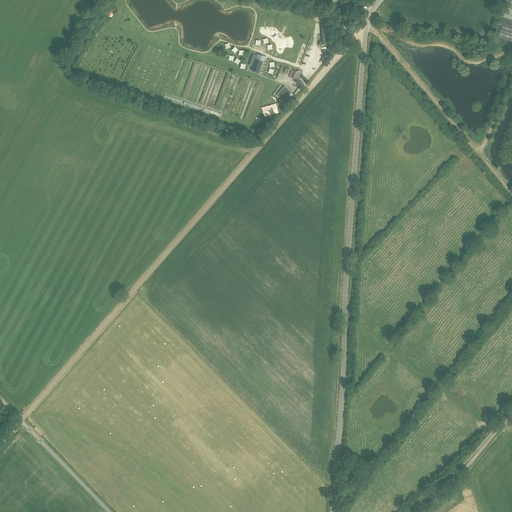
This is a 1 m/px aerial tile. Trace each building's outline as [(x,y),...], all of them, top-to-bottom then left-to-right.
[(511,0),(505,0),(501,16),(511,19),(511,0)] [(322,44),(330,43),(328,24),(320,24),(322,44)] [(506,40),(511,42),(511,26),(503,24),(498,37),(494,36),(492,41),(504,45),(506,40)] [(251,71),(258,73),(263,62),(255,59),(251,71)] [(291,70),(289,77),(298,80),(300,73),(291,70)] [(284,103),(291,94),(284,88),(276,97),(284,103)]
